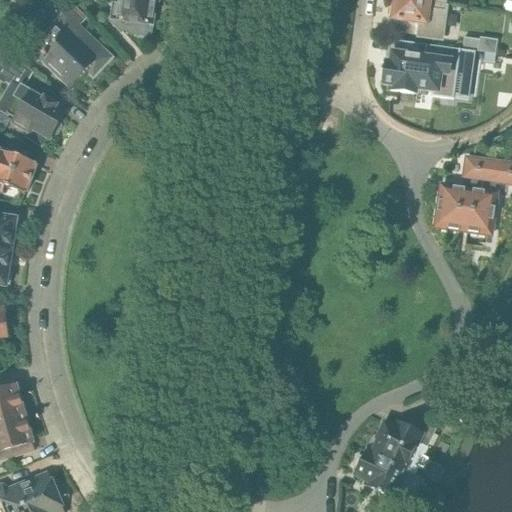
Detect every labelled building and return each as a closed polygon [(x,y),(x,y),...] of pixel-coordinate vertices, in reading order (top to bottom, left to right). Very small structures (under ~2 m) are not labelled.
[(158,2),(158,0),(118,0),(118,3),(112,2),(110,20),(120,30),(134,32),(133,34),(151,37),(155,2),(158,2)] [(390,8),(389,14),(393,17),(392,20),(418,23),(416,39),(443,42),(448,5),(446,5),(446,2),(430,0),(395,0),(394,6),(390,8)] [(110,59),(103,52),(77,27),(86,18),(73,6),(30,51),(43,63),(44,61),(72,88),(87,71),(93,77),(110,59)] [(0,40),(0,48),(17,61),(24,50),(7,33),(0,40)] [(463,38),(462,50),(478,52),(479,40),(463,38)] [(386,64),(383,85),(390,86),(389,91),(416,95),(417,90),(432,92),(432,97),(453,100),(457,72),(470,74),(473,53),(397,42),(395,54),(392,54),(391,64),(386,64)] [(0,48),(0,69),(11,78),(7,83),(11,86),(9,90),(0,105),(0,110),(15,119),(13,123),(29,132),(26,137),(40,145),(45,137),(50,139),(52,136),(57,136),(61,128),(59,123),(61,120),(66,112),(62,109),(44,99),(43,101),(20,88),(32,72),(17,61),(0,48)] [(0,191),(4,193),(5,188),(25,196),(36,166),(0,152),(0,191)] [(495,195),(491,194),(493,183),(509,185),(511,165),(466,159),(463,179),(465,179),(464,191),(442,188),(436,227),(490,235),(495,195)] [(0,252),(11,254),(14,235),(17,235),(19,224),(16,223),(16,220),(0,217),(0,252)] [(0,252),(0,286),(6,288),(6,285),(10,286),(12,273),(8,272),(11,254),(0,252)] [(0,422),(24,416),(14,381),(0,385),(0,422)] [(0,460),(28,452),(34,450),(32,444),(24,416),(0,422),(0,460)] [(367,443),(365,452),(404,471),(418,443),(427,448),(428,446),(432,438),(433,436),(436,430),(427,425),(423,434),(402,424),(397,422),(393,429),(384,425),(378,438),(373,436),(367,443)] [(357,456),(353,465),(357,471),(354,475),(368,482),(365,487),(378,493),(379,497),(385,500),(389,498),(391,499),(391,498),(395,491),(415,501),(419,503),(421,504),(428,487),(427,487),(422,485),(422,484),(424,480),(415,476),(404,471),(365,452),(364,456),(357,456)] [(0,488),(0,501),(2,500),(6,511),(63,511),(48,475),(12,489),(8,494),(0,488)]
